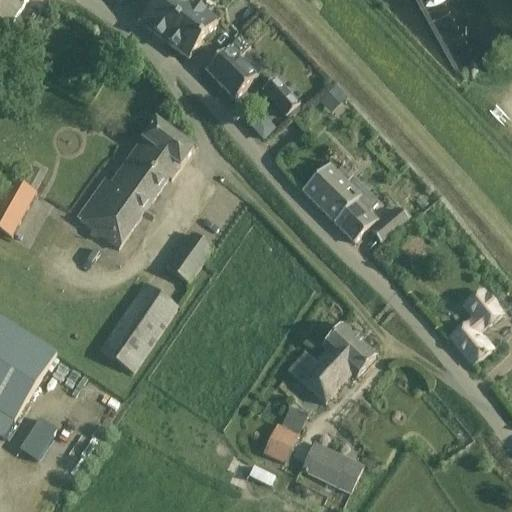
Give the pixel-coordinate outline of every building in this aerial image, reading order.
[(0,0),(0,66),(15,44),(5,37),(29,0),(0,0)] [(171,0),(148,31),(172,49),(201,12),(185,0),(171,0)] [(225,30),(201,12),(172,49),(196,68),(225,30)] [(249,51),(240,42),(207,74),(235,102),(256,80),(238,63),(249,51)] [(276,80),(264,91),(287,118),(299,108),(276,80)] [(320,102),(326,108),(341,95),(335,89),(320,102)] [(263,141),(273,133),(262,120),(252,128),(263,141)] [(194,152),(156,125),(143,144),(148,148),(130,174),(132,176),(120,193),(106,182),(77,222),(118,252),(168,182),(171,184),(194,152)] [(45,177),(29,168),(21,183),(37,192),(45,177)] [(303,195),(335,226),(342,219),(366,195),(353,181),(347,187),(329,169),(303,195)] [(36,196),(7,179),(0,191),(0,234),(11,241),(36,196)] [(335,226),(354,246),(377,224),(368,215),(377,206),(366,195),(342,219),(335,226)] [(400,213),(372,236),(380,246),(408,223),(400,213)] [(213,251),(193,237),(167,273),(188,288),(213,251)] [(179,310),(146,287),(101,355),(134,377),(179,310)] [(470,325),(450,342),(473,369),(493,352),(480,337),(504,320),(484,292),(461,308),(470,322),(469,323),(470,325)] [(0,360),(17,333),(0,322),(0,360)] [(377,359),(343,328),(323,350),(326,353),(316,365),(304,354),(287,373),(325,407),(352,377),(357,381),(377,359)] [(56,358),(17,333),(0,360),(0,418),(7,423),(8,422),(13,425),(56,358)] [(307,419),(289,411),(280,430),(277,428),(264,457),(285,467),(307,419)] [(48,458),(64,426),(52,420),(37,453),(48,458)] [(350,497),(363,469),(314,446),(301,475),(350,497)] [(258,467),(254,478),(275,487),(280,476),(258,467)]
